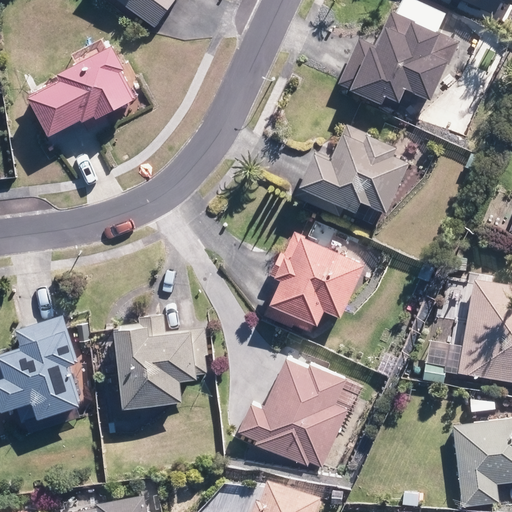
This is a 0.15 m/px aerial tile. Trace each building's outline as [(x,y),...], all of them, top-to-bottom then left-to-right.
[(115,0),(156,28),(177,0),(115,0)] [(511,0),(449,0),(504,22),(511,2),(511,0)] [(462,36),(399,7),(383,41),(367,34),(342,86),(380,104),(385,93),(403,102),(410,87),(432,98),(462,36)] [(126,68),(115,46),(60,73),(63,79),(31,94),(52,136),(84,120),(86,122),(98,116),(99,118),(137,100),(122,70),(126,68)] [(317,151),(297,196),(355,221),(363,203),(388,213),(412,157),(403,154),(405,149),(371,135),(372,133),(348,123),(333,157),(317,151)] [(367,264),(296,230),(286,252),(283,251),(271,275),(282,280),(273,301),(272,300),(265,315),(292,327),(293,323),(312,331),(316,324),(319,325),(326,310),(342,317),(367,264)] [(511,282),(474,275),(458,372),(511,381),(511,299),(509,299),(511,282)] [(72,327),(68,314),(17,329),(22,347),(0,353),(0,402),(3,412),(35,402),(40,418),(84,404),(71,365),(80,362),(70,327),(72,327)] [(141,322),(120,324),(120,328),(117,328),(126,408),(185,401),(182,381),(200,379),(199,373),(208,372),(206,354),(209,353),(206,326),(168,330),(166,314),(140,317),(141,322)] [(324,467),(350,408),(338,403),(349,377),(312,361),(310,365),(290,356),(267,406),(256,401),(243,431),(259,438),(257,442),(309,465),(311,461),(324,467)] [(511,417),(453,423),(462,507),(499,503),(497,482),(511,480),(511,417)] [(318,511),(323,498),(276,481),(269,479),(262,499),(258,497),(252,511),(318,511)] [(149,511),(146,493),(99,501),(100,510),(86,511),(149,511)]
